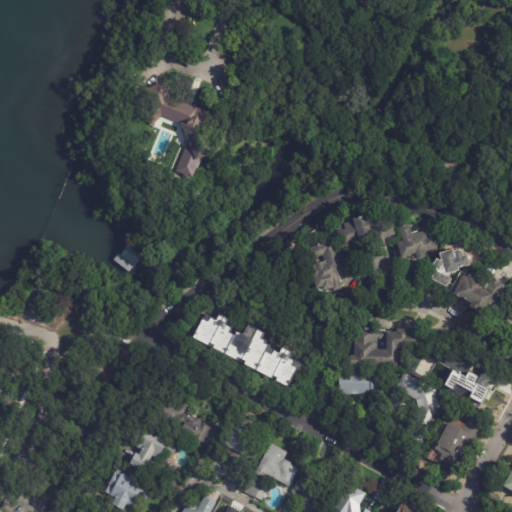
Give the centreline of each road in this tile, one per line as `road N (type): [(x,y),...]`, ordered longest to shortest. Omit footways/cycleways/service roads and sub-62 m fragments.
road 1 (residential): [(48,509),(145,327),(253,245),(356,195)]
road 2 (residential): [(481,511),(145,327)]
road 3 (residential): [(511,253),(427,207),(356,195)]
road 4 (residential): [(511,358),(417,300),(417,289),(382,265)]
